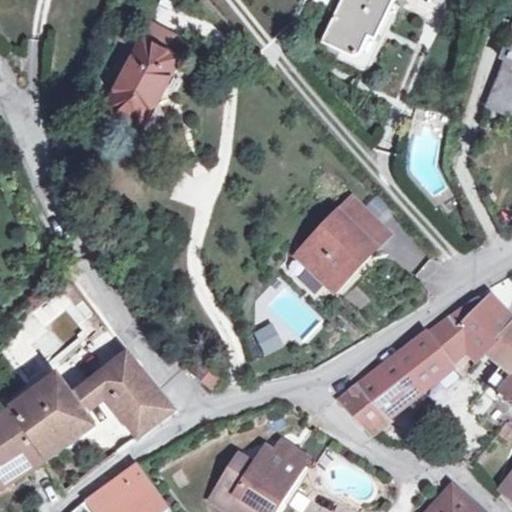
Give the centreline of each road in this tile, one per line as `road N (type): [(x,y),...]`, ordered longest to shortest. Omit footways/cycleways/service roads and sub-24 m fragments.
road 1 (residential): [(197,415),(77,261),(0,85)]
road 2 (residential): [(306,388),(511,265)]
road 3 (residential): [(306,388),(412,468),(459,468),(499,511)]
road 4 (residential): [(58,511),(197,415)]
